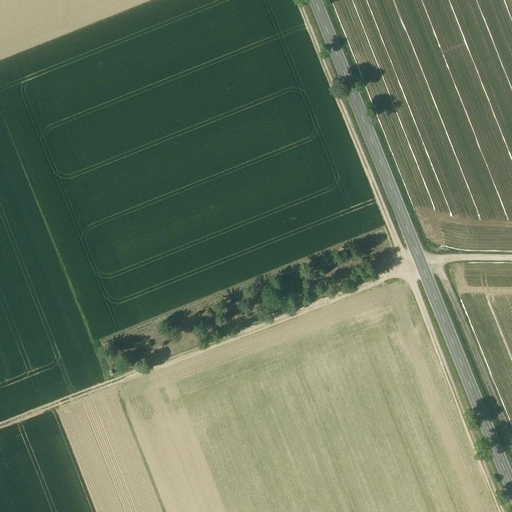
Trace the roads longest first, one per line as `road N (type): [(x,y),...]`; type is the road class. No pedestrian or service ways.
road 1 (track): [(297,0),(501,511)]
road 2 (tertiary): [(511,491),(314,0)]
road 3 (track): [(435,257),(0,428)]
road 4 (track): [(435,257),(511,444)]
